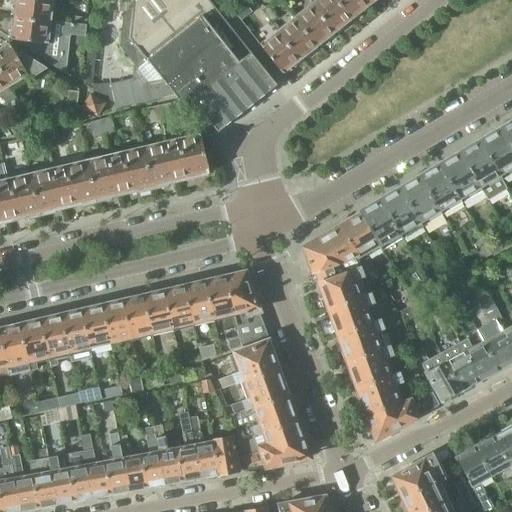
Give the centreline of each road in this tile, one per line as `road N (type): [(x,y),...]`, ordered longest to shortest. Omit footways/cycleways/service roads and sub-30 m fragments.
road 1 (residential): [(255,210),(259,153),(447,0)]
road 2 (residential): [(0,299),(259,233)]
road 3 (residential): [(255,210),(0,264)]
road 4 (residential): [(349,476),(259,233)]
road 5 (residential): [(310,206),(511,89)]
road 6 (residential): [(157,511),(349,476)]
road 7 (residential): [(349,476),(511,390)]
